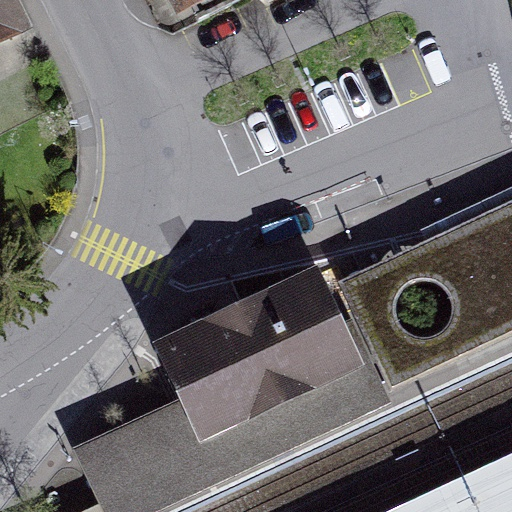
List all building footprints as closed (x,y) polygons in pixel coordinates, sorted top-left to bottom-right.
[(0,0),(0,60),(24,48),(0,0)] [(157,0),(175,35),(243,0),(157,0)] [(431,249),(339,293),(389,400),(511,341),(511,211),(466,233),(431,249)] [(311,285),(146,362),(170,412),(180,435),(193,463),(359,386),(336,337),(311,285)] [(193,463),(170,412),(69,458),(93,511),(181,511),(389,416),(348,331),(336,337),(359,386),(193,463)] [(511,511),(511,455),(389,511),(511,511)]
